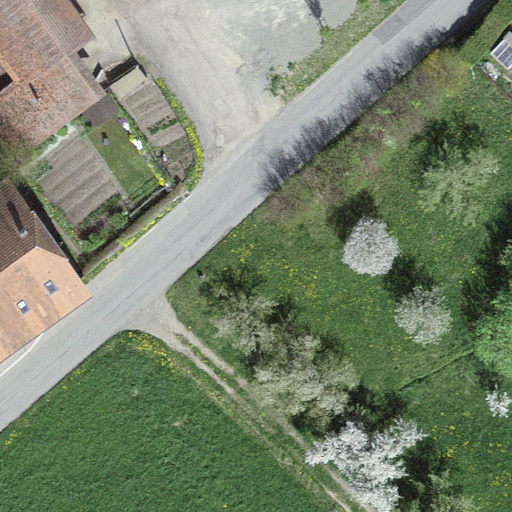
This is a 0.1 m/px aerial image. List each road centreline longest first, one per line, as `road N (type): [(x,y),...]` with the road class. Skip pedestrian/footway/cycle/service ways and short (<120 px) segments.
road 1 (tertiary): [(457,0),(0,404)]
road 2 (track): [(338,511),(126,292)]
